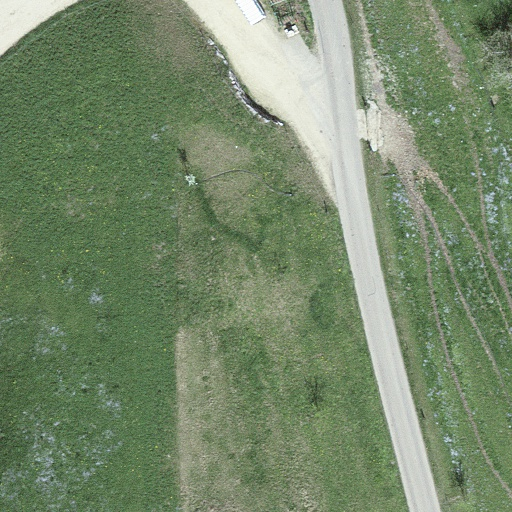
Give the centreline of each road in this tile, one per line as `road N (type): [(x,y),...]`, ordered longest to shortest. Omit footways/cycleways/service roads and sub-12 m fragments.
road 1 (unclassified): [(421,511),(333,115),(333,38),(321,0)]
road 2 (track): [(142,0),(164,78),(153,413),(159,511)]
road 3 (track): [(333,115),(260,0)]
